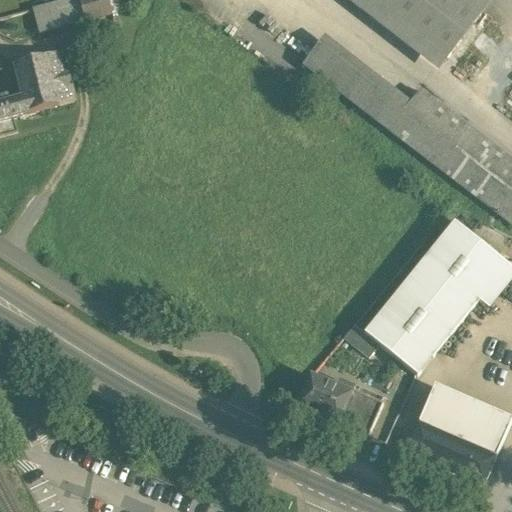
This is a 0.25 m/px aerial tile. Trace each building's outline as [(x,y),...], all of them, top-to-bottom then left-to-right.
[(78,0),(70,0),(32,10),(38,34),(85,22),(78,0)] [(107,0),(78,0),(85,22),(112,14),(107,0)] [(446,60),(368,0),(343,0),(436,72),(446,60)] [(481,15),(461,0),(368,0),(446,60),(481,15)] [(490,0),(461,0),(481,15),(492,1),(490,0)] [(405,113),(320,48),(305,67),(390,133),(405,113)] [(92,52),(81,55),(86,76),(98,73),(92,52)] [(61,54),(15,66),(24,99),(28,116),(74,103),(61,54)] [(511,164),(420,93),(405,113),(390,133),(511,226),(511,164)] [(24,99),(0,105),(0,122),(14,119),(28,116),(24,99)] [(14,119),(0,122),(0,137),(17,133),(14,119)] [(454,226),(365,337),(379,349),(417,379),(507,268),(454,226)] [(365,337),(354,328),(343,341),(369,361),(379,349),(365,337)] [(336,390),(311,379),(311,380),(296,412),(337,429),(338,426),(352,396),(353,393),(355,390),(339,383),(336,390)] [(511,422),(435,388),(419,426),(496,459),(511,422)] [(353,393),(352,396),(338,426),(368,439),(383,406),(353,393)] [(496,459),(419,426),(406,455),(463,480),(462,482),(482,491),(496,459)]
